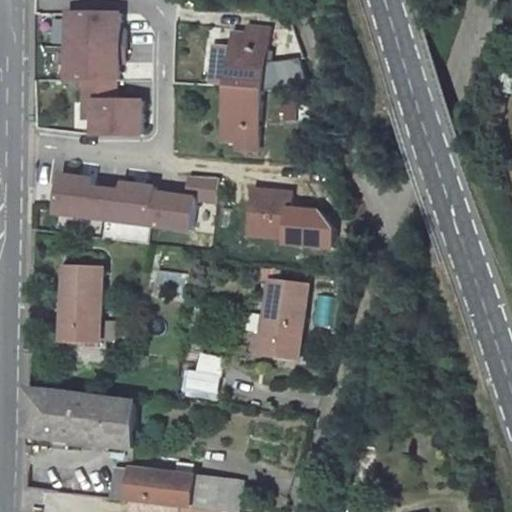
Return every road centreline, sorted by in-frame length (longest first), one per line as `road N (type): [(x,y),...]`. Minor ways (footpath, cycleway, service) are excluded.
road 1 (secondary): [(5,0),(1,511)]
road 2 (primary): [(390,0),(511,380)]
road 3 (unclassified): [(400,217),(300,511)]
road 4 (unknown): [(150,0),(164,21),(169,78),(160,134),(116,142),(5,132)]
road 5 (unclassified): [(400,217),(376,198),(297,9),(285,0)]
road 6 (unclassified): [(479,18),(400,217)]
